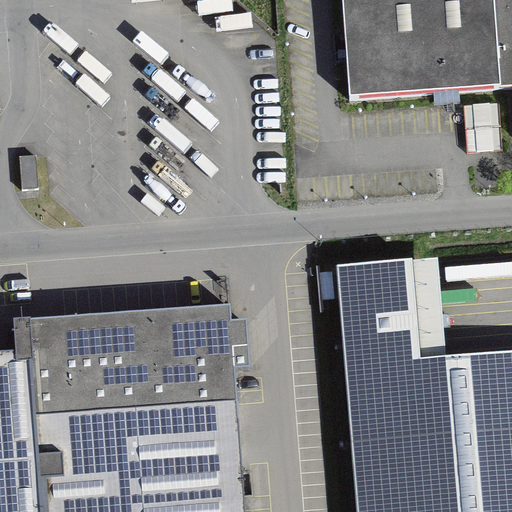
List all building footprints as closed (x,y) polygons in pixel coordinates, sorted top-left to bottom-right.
[(511,0),(342,0),(350,101),(511,89),(511,0)] [(39,190),(36,157),(20,158),(22,191),(39,190)] [(412,263),(338,269),(358,511),(511,511),(511,355),(420,363),(412,263)] [(331,273),(320,274),(322,300),(334,299),(331,273)] [(245,511),(230,308),(13,324),(16,355),(0,356),(0,511),(245,511)]
